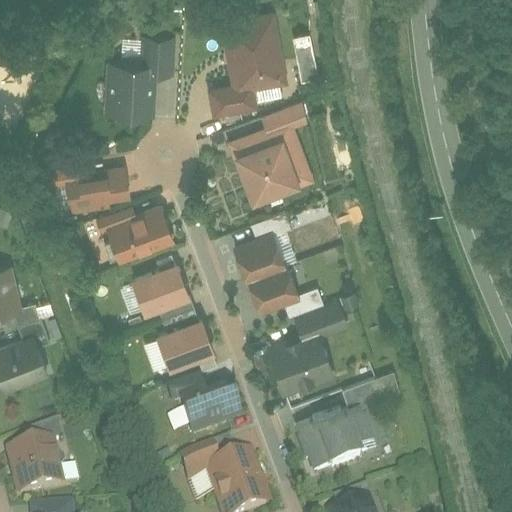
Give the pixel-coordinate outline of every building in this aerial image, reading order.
[(205,86),(210,116),(256,108),(253,87),(285,82),(274,11),(221,19),(231,82),(205,86)] [(313,31),(295,34),(304,79),(321,76),(313,31)] [(104,56),(101,111),(151,113),(153,70),(171,71),(173,35),(142,34),(141,58),(104,56)] [(265,128),(228,141),(250,202),(313,180),(295,128),(308,124),(300,103),(261,116),(265,128)] [(83,160),(47,166),(50,184),(66,181),(70,206),(131,197),(126,161),(84,168),(83,160)] [(171,240),(157,202),(104,221),(119,260),(171,240)] [(259,310),(302,296),(290,262),(284,264),(273,231),(232,245),(244,279),(248,277),(259,310)] [(189,294),(175,257),(129,275),(143,312),(189,294)] [(13,269),(0,271),(0,316),(21,312),(13,269)] [(300,335),(266,347),(283,393),(334,375),(320,336),(348,326),(338,299),(293,315),(300,335)] [(214,348),(200,315),(156,333),(170,367),(214,348)] [(33,338),(0,351),(0,384),(4,394),(48,376),(33,338)] [(243,416),(226,372),(208,379),(203,366),(158,384),(167,408),(180,403),(193,436),(243,416)] [(292,421),(311,473),(360,455),(358,449),(374,443),(359,400),(344,406),(343,402),(292,421)] [(7,445),(17,492),(63,482),(53,435),(7,445)] [(248,511),(272,503),(251,447),(218,459),(212,443),(176,457),(185,480),(207,472),(221,511),(248,511)] [(374,511),(368,496),(325,511),(374,511)] [(72,511),(71,498),(30,500),(30,511),(72,511)]
